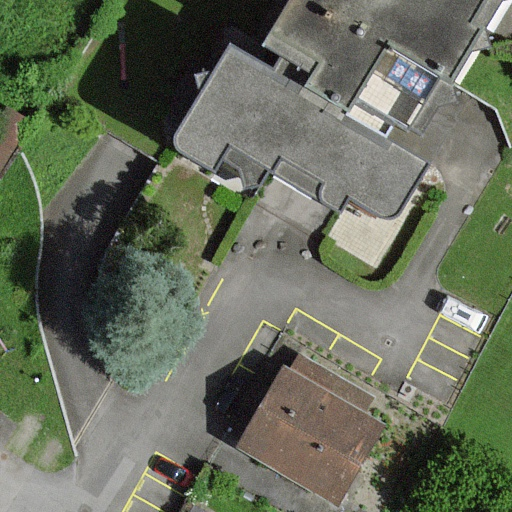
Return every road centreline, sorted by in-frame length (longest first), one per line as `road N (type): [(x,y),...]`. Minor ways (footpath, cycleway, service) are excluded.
road 1 (residential): [(93,511),(250,271),(380,333)]
road 2 (residential): [(380,333),(469,153)]
